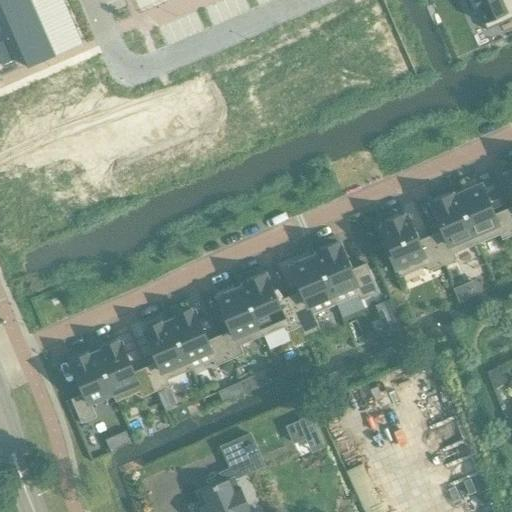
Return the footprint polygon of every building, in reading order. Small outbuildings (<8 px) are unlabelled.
[(0,0),(0,5),(27,68),(81,44),(81,45),(83,44),(63,0),(0,0)] [(511,0),(467,0),(473,12),(477,10),(483,24),(505,14),(508,21),(511,18),(511,0)] [(511,235),(511,225),(505,210),(493,215),(480,186),(478,187),(477,184),(464,190),(465,192),(456,196),(474,239),(476,244),(499,234),(502,240),(511,235)] [(474,239),(456,196),(453,197),(452,195),(449,196),(448,194),(432,200),(433,203),(431,204),(432,206),(442,231),(430,236),(442,265),(456,259),(454,254),(476,244),(474,239)] [(442,265),(430,236),(417,241),(407,217),(404,218),(403,216),(401,217),(400,214),(384,221),(385,223),(383,225),(383,227),(381,228),(387,241),(384,242),(399,277),(426,266),(428,271),(442,265)] [(334,242),(319,249),(320,251),(317,252),(318,255),(315,256),(333,299),(336,305),(358,295),(361,300),(378,293),(366,263),(350,270),(339,246),(338,244),(335,245),(334,242)] [(333,299),(315,256),(306,260),(305,258),(292,263),(293,266),(291,267),(301,291),(289,296),(301,326),(305,334),(319,329),(313,315),(336,305),(333,299)] [(301,326),(289,296),(276,302),(273,295),(266,278),(265,275),(262,276),(261,274),(246,280),(247,283),(244,284),(245,286),(241,288),(259,330),(262,336),(285,326),(287,332),(301,326)] [(476,284),(470,287),(474,296),(480,293),(476,284)] [(259,330),(241,288),(233,292),(232,289),(219,295),(220,297),(217,298),(231,330),(219,336),(229,360),(243,354),(240,346),(262,336),(259,330)] [(229,360),(219,336),(206,341),(193,312),(191,313),(190,310),(177,316),(178,318),(169,322),(186,361),(190,370),(213,360),(215,366),(229,360)] [(186,361),(169,322),(160,326),(159,323),(146,329),(147,331),(145,332),(158,362),(145,367),(155,392),(169,386),(167,380),(190,370),(186,361)] [(155,392),(145,367),(133,373),(120,343),(117,344),(116,342),(103,347),(104,350),(96,354),(112,393),(116,402),(139,392),(142,397),(155,392)] [(112,393),(96,354),(87,357),(86,355),(73,360),(74,363),(72,364),(84,394),(71,399),(81,423),(96,417),(90,403),(112,393)] [(507,381),(498,368),(487,372),(494,391),(507,381)] [(238,383),(230,386),(235,398),(243,394),(238,383)] [(309,417),(285,427),(293,445),(317,435),(309,417)] [(249,434),(221,447),(231,470),(259,458),(249,434)] [(248,511),(234,477),(197,493),(202,503),(199,504),(197,505),(200,511),(248,511)]
